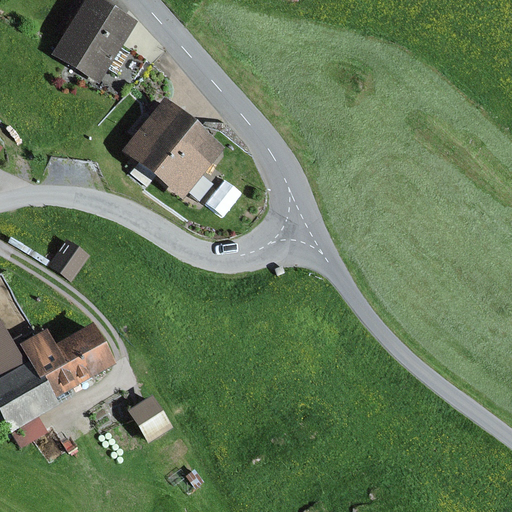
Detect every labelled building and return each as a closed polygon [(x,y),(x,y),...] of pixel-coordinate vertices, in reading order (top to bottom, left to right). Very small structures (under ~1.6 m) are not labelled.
[(89,0),(55,55),(123,97),(145,63),(117,46),(131,24),(91,0),(89,0)] [(298,0),(261,0),(296,10),(298,0)] [(169,103),(123,156),(182,206),(228,153),(169,103)] [(87,257),(66,244),(51,266),(71,280),(87,257)] [(0,409),(22,447),(43,434),(33,415),(54,403),(51,398),(112,363),(92,328),(55,349),(46,332),(35,338),(0,278),(0,409)] [(153,400),(131,413),(148,441),(170,428),(153,400)]
